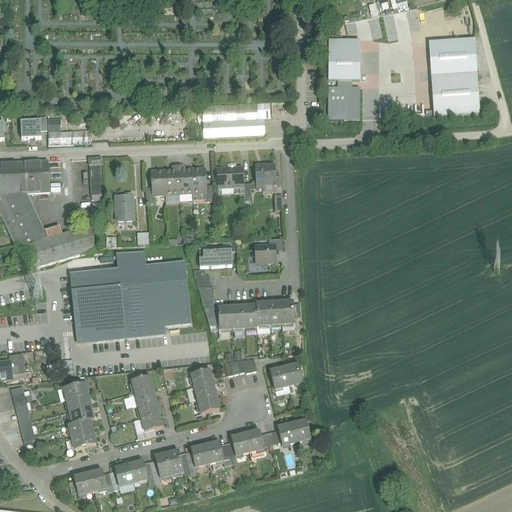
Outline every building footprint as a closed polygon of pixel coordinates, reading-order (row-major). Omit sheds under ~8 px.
[(392,0),(394,9),(405,6),(403,0),(392,0)] [(375,5),(369,5),(370,18),(377,17),(375,5)] [(428,44),(431,79),(477,76),(474,41),(428,44)] [(338,84),(351,84),(409,85),(409,73),(413,73),(413,64),(409,64),(410,51),(369,51),(369,52),(369,64),(338,63),(328,63),(328,84),(338,84)] [(338,57),(338,63),(369,64),(369,52),(339,52),(338,57)] [(431,79),(434,119),(480,116),(477,76),(431,79)] [(351,84),(338,84),(338,90),(328,90),(328,122),(359,122),(359,90),(351,90),(351,84)] [(269,105),(202,108),(204,140),(259,138),(258,122),(270,121),(269,105)] [(60,120),(48,121),(48,134),(60,134),(60,120)] [(20,123),(21,141),(42,140),(41,122),(20,123)] [(60,134),(48,134),(49,148),(92,146),(91,132),(60,134)] [(101,160),(89,161),(89,167),(90,167),(91,198),(103,197),(101,160)] [(48,163),(0,165),(0,193),(0,197),(26,196),(50,194),(48,163)] [(275,167),(255,168),(256,190),(263,190),(263,187),(275,187),(275,167)] [(242,169),(217,170),(218,191),(243,189),(242,169)] [(205,171),(192,172),(193,196),(193,203),(206,203),(205,195),(206,195),(206,189),(205,171)] [(192,172),(184,172),(185,183),(178,184),(179,196),(193,196),(192,172)] [(164,173),(151,174),(152,191),(152,198),(153,198),(165,197),(164,173)] [(172,173),(164,173),(165,197),(179,196),(178,184),(172,184),(172,173)] [(48,240),(26,196),(0,197),(2,201),(0,202),(0,216),(15,248),(16,247),(20,256),(28,273),(94,253),(93,227),(48,240)] [(132,198),(116,199),(117,218),(133,217),(132,198)] [(282,198),(274,198),(275,213),(283,213),(282,198)] [(149,234),(136,235),(137,246),(150,246),(149,234)] [(117,239),(108,239),(108,248),(117,247),(117,239)] [(281,242),(268,242),(269,248),(275,248),(275,253),(282,253),(281,242)] [(269,248),(255,249),(256,266),(276,265),(275,253),(275,248),(269,248)] [(231,250),(203,251),(203,260),(200,260),(200,270),(232,269),(231,254),(231,250)] [(91,335),(92,343),(165,336),(164,328),(191,325),(191,324),(185,265),(145,269),(144,254),(117,255),(119,272),(70,277),(72,297),(77,296),(81,336),(91,335)] [(77,296),(72,297),(78,345),(92,343),(91,335),(81,336),(77,296)] [(213,302),(201,302),(204,312),(214,311),(213,302)] [(293,304),(281,305),(282,327),(295,326),(294,321),(293,307),(293,304)] [(281,305),(268,306),(269,328),(282,327),(281,305)] [(268,306),(255,306),(255,308),(257,328),(269,328),(268,306)] [(255,308),(243,309),(244,331),(257,330),(257,328),(255,308)] [(243,309),(230,310),(232,332),(244,331),(243,309)] [(230,310),(214,311),(204,312),(207,320),(213,319),(214,323),(218,323),(219,332),(232,332),(230,310)] [(213,319),(207,320),(211,333),(219,332),(218,323),(214,323),(213,319)] [(232,339),(232,332),(219,332),(219,340),(232,339)] [(233,355),(224,356),(225,363),(234,362),(233,355)] [(10,364),(0,364),(0,382),(13,381),(12,376),(24,375),(22,357),(9,359),(10,364)] [(63,363),(65,376),(74,376),(73,362),(63,363)] [(254,362),(248,363),(251,375),(257,374),(254,362)] [(245,375),(242,363),(236,364),(239,376),(245,375)] [(251,375),(248,363),(242,363),(245,375),(245,377),(251,375)] [(239,376),(236,364),(230,365),(233,378),(239,376)] [(230,365),(224,365),(227,379),(233,378),(230,365)] [(298,367),(284,371),(288,389),(303,385),(298,367)] [(284,371),(270,374),(274,392),(288,389),(284,371)] [(209,372),(191,377),(194,390),(212,386),(209,373),(209,372)] [(149,379),(132,383),(135,396),(152,392),(149,379)] [(85,385),(61,391),(61,392),(59,392),(58,394),(61,404),(60,404),(61,404),(66,403),(88,398),(85,385)] [(212,386),(194,390),(197,403),(216,399),(212,386)] [(22,389),(11,392),(12,398),(24,395),(22,389)] [(288,389),(274,392),(276,401),(290,397),(288,389)] [(152,392),(135,396),(135,398),(130,400),(132,411),(138,409),(156,405),(152,392)] [(24,395),(12,398),(14,403),(25,401),(24,395)] [(88,398),(66,403),(69,415),(91,410),(88,398)] [(216,399),(197,403),(201,417),(219,412),(216,399)] [(25,401),(14,403),(15,409),(27,406),(25,401)] [(156,405),(138,409),(141,422),(159,418),(156,405)] [(27,406),(15,409),(16,415),(28,412),(27,406)] [(91,410),(69,415),(72,426),(72,427),(90,423),(94,422),(91,410)] [(28,412),(16,415),(18,421),(29,418),(28,412)] [(29,418),(18,421),(19,427),(31,424),(29,418)] [(159,418),(141,422),(144,435),(162,430),(159,418)] [(90,423),(72,427),(72,426),(68,427),(71,440),(93,435),(90,423)] [(31,424),(19,427),(21,433),(32,430),(31,424)] [(306,424),(292,427),(296,445),(310,442),(306,424)] [(292,427),(277,431),(278,434),(281,446),(281,449),(296,445),(292,427)] [(32,430),(21,433),(22,439),(34,436),(32,430)] [(259,434),(245,437),(249,455),(264,452),(263,450),(260,438),(259,434)] [(278,434),(272,435),(275,447),(281,446),(278,434)] [(93,435),(71,440),(74,452),(96,447),(93,435)] [(272,435),(266,437),(269,448),(275,447),(272,435)] [(34,436),(22,439),(23,445),(35,442),(34,436)] [(245,437),(230,441),(232,446),(235,457),(235,459),(249,455),(245,437)] [(266,437),(260,438),(263,450),(269,448),(266,437)] [(219,445),(205,449),(209,467),(224,463),(223,460),(220,449),(219,445)] [(226,447),(229,459),(235,457),(232,446),(226,447)] [(220,449),(223,460),(229,459),(226,447),(220,449)] [(205,449),(190,452),(191,455),(194,466),(195,470),(209,467),(205,449)] [(178,454),(166,457),(172,478),(184,475),(182,469),(179,458),(178,454)] [(185,456),(188,468),(194,466),(191,455),(185,456)] [(179,458),(182,469),(188,468),(185,456),(179,458)] [(166,457),(154,460),(155,464),(158,475),(160,481),(172,478),(166,457)] [(235,459),(235,457),(229,459),(231,470),(237,469),(235,459)] [(229,459),(223,460),(224,463),(226,471),(231,470),(229,459)] [(143,464),(129,468),(133,485),(147,482),(146,478),(144,466),(143,464)] [(155,464),(149,465),(152,477),(158,475),(155,464)] [(152,477),(149,465),(144,466),(146,478),(152,477)] [(194,466),(188,468),(191,481),(197,480),(195,470),(194,466)] [(129,468),(114,471),(115,474),(119,489),(133,485),(129,468)] [(188,468),(182,469),(184,475),(185,482),(191,481),(188,468)] [(0,474),(0,485),(10,484),(8,473),(0,474)] [(102,473),(88,476),(92,494),(107,491),(103,477),(102,473)] [(115,474),(109,476),(112,488),(113,493),(119,492),(119,489),(115,474)] [(158,475),(152,477),(156,492),(162,490),(160,481),(158,475)] [(88,476),(73,480),(74,484),(77,495),(78,498),(92,494),(88,476)] [(109,476),(103,477),(106,489),(112,488),(109,476)] [(74,484),(69,485),(71,497),(77,495),(74,484)]
